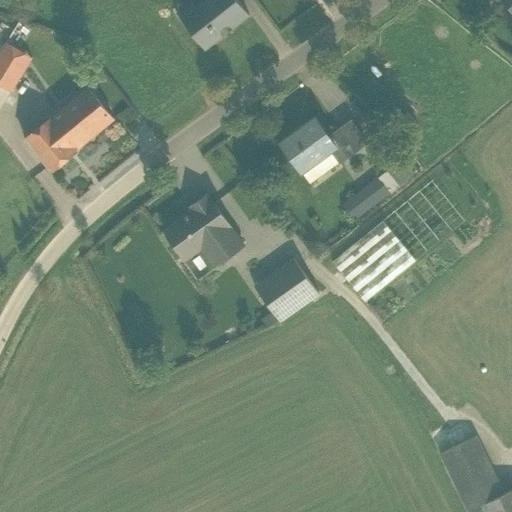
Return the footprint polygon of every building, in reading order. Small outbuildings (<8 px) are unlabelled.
[(191,2),(176,14),(204,50),(248,16),(235,0),(200,0),(194,5),(191,2)] [(511,0),(502,0),(511,11),(511,0)] [(28,55),(3,41),(0,45),(0,84),(9,90),(28,55)] [(86,87),(24,138),(50,170),(113,120),(86,87)] [(410,134),(419,126),(407,111),(398,119),(410,134)] [(280,142),(309,183),(338,163),(339,164),(368,144),(350,121),(329,136),(314,117),(280,142)] [(357,216),(397,185),(386,170),(345,201),(357,216)] [(244,246),(207,194),(189,207),(191,210),(164,230),(186,261),(200,251),(213,268),(244,246)] [(319,294),(293,258),(254,285),(272,312),(261,320),(266,327),(277,319),(280,323),(319,294)] [(443,426),(429,433),(468,511),(511,511),(511,489),(504,494),(475,437),(468,441),(462,427),(447,435),(443,426)]
